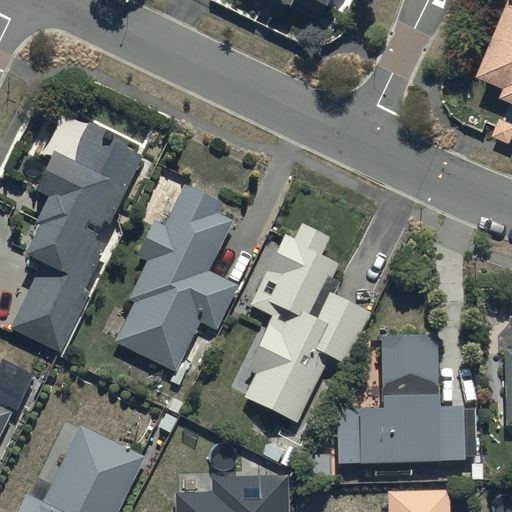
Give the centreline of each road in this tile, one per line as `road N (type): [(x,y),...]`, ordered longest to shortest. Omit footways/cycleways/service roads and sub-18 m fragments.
road 1 (residential): [(52,0),(361,139)]
road 2 (residential): [(361,139),(511,207)]
road 3 (residential): [(361,139),(429,0)]
